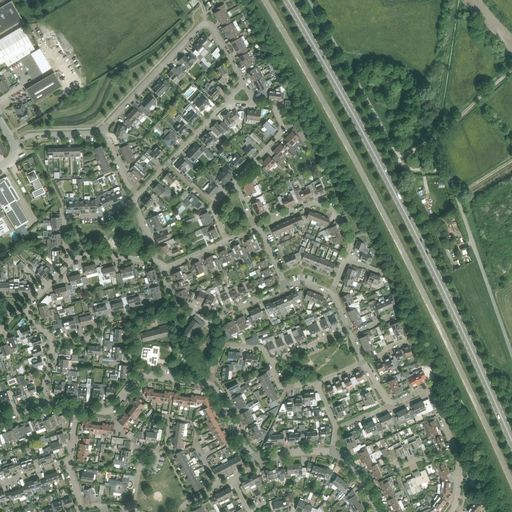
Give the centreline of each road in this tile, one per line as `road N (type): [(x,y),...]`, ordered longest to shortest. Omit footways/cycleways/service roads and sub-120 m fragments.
road 1 (primary): [(511,442),(423,246),(288,0)]
road 2 (residential): [(242,83),(211,27),(201,25),(102,132)]
road 3 (unclassified): [(511,357),(447,175)]
road 4 (unclassified): [(392,146),(308,0)]
road 5 (residential): [(259,226),(324,205),(345,233),(344,258)]
road 6 (residential): [(138,194),(226,101)]
